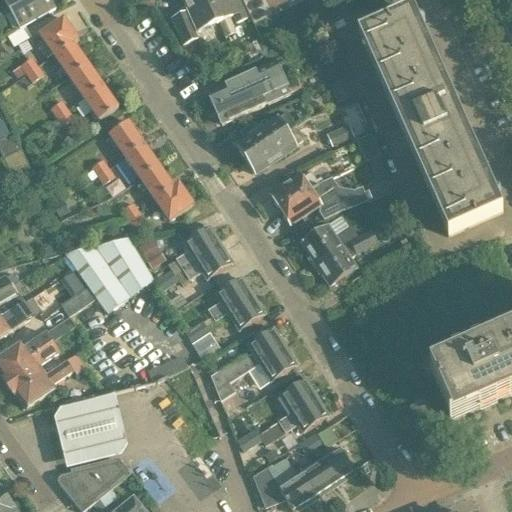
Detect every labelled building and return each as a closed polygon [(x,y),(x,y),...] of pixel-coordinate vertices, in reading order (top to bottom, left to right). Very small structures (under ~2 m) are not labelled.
[(0,0),(0,17),(4,15),(6,19),(12,15),(20,30),(56,10),(50,0),(0,0)] [(203,7),(199,0),(180,0),(187,14),(171,21),(183,47),(199,40),(196,34),(218,24),(210,4),(203,7)] [(224,0),(199,0),(203,7),(210,4),(218,24),(232,18),(235,25),(247,19),(238,0),(230,0),(226,2),(224,0)] [(345,18),(336,0),(308,0),(322,28),(345,18)] [(501,215),(463,128),(411,13),(359,37),(449,238),(501,215)] [(55,59),(73,46),(78,42),(63,21),(39,37),(55,59)] [(73,46),(55,59),(69,80),(88,68),(73,46)] [(317,51),(324,66),(335,61),(328,46),(317,51)] [(26,77),(37,69),(32,61),(15,72),(21,81),(26,77)] [(273,97),(275,102),(302,90),(298,81),(286,87),(276,65),(206,97),(214,113),(263,91),(267,99),(273,97)] [(335,65),(321,71),(328,87),(342,81),(335,65)] [(351,72),(347,65),(340,68),(343,76),(351,72)] [(103,89),(88,68),(69,80),(84,102),(103,89)] [(43,77),(37,69),(26,77),(31,86),(43,77)] [(341,99),(345,97),(351,94),(345,81),(335,86),(341,99)] [(103,89),(84,102),(99,124),(118,111),(103,89)] [(220,127),(275,102),(273,97),(267,99),(263,91),(214,113),(220,127)] [(56,120),(68,112),(62,104),(50,112),(56,120)] [(68,112),(56,120),(57,122),(50,127),(55,134),(73,121),(68,112)] [(245,162),(296,128),(287,114),(279,119),(235,148),(245,162)] [(124,160),(143,146),(128,125),(109,138),(124,160)] [(326,137),(326,138),(332,150),(334,149),(335,152),(355,143),(348,127),(326,137)] [(305,142),(296,128),(245,162),(254,177),(298,148),(298,147),(305,142)] [(0,155),(3,163),(22,155),(13,136),(0,142),(0,155)] [(356,143),(362,154),(375,148),(369,137),(356,143)] [(143,146),(124,160),(139,181),(158,168),(143,146)] [(32,175),(22,155),(3,163),(13,183),(32,175)] [(96,180),(109,171),(103,163),(91,171),(92,173),(86,177),(91,183),(96,180)] [(158,168),(139,181),(154,202),(173,189),(158,168)] [(114,179),(109,171),(96,180),(102,188),(114,179)] [(280,213),(323,184),(320,180),(315,183),(310,176),(302,181),(300,178),(270,198),(280,213)] [(323,184),(280,213),(290,228),(337,196),(327,182),(323,184)] [(173,190),(173,189),(154,202),(169,224),(193,207),(178,186),(173,190)] [(362,190),(337,199),(343,214),(367,204),(362,190)] [(376,200),(373,191),(364,194),(367,203),(376,200)] [(64,201),(54,206),(60,218),(70,213),(64,201)] [(127,223),(139,214),(133,206),(121,214),(127,223)] [(139,214),(127,223),(133,231),(144,223),(139,214)] [(334,238),(328,228),(324,222),(293,234),(301,246),(315,268),(357,239),(349,228),(334,238)] [(182,272),(221,248),(209,230),(184,246),(188,254),(175,262),(182,272)] [(358,241),(357,239),(315,268),(329,289),(356,271),(349,262),(356,257),(376,247),(370,235),(358,241)] [(158,246),(163,259),(179,253),(175,240),(158,246)] [(65,258),(75,272),(87,289),(107,317),(154,283),(128,241),(65,258)] [(232,267),(221,248),(182,272),(189,284),(202,275),(207,283),(232,267)] [(157,289),(174,278),(171,272),(154,283),(157,289)] [(6,280),(13,289),(20,284),(13,275),(6,280)] [(0,296),(13,289),(6,280),(5,278),(0,280),(0,296)] [(174,278),(157,289),(161,295),(178,283),(174,278)] [(228,316),(253,300),(241,281),(215,297),(220,305),(207,313),(215,324),(228,316)] [(13,289),(0,296),(0,322),(25,306),(13,289)] [(87,289),(60,306),(68,320),(87,307),(98,323),(107,317),(87,289)] [(264,317),(253,300),(228,316),(239,333),(264,317)] [(25,306),(0,322),(0,341),(33,318),(25,306)] [(188,340),(206,329),(202,323),(184,335),(188,340)] [(269,334),(265,327),(251,336),(255,343),(269,334)] [(210,335),(206,329),(188,340),(204,367),(219,357),(206,337),(210,335)] [(260,367),(285,351),(273,331),(269,334),(255,343),(247,348),(252,356),(248,359),(246,356),(221,372),(230,386),(260,367)] [(19,369),(53,345),(46,334),(25,349),(22,345),(0,360),(0,376),(2,379),(1,380),(18,369),(19,369)] [(511,335),(502,340),(511,362),(511,335)] [(511,392),(511,362),(502,340),(430,371),(452,420),(511,392)] [(18,369),(1,380),(15,399),(45,378),(39,369),(60,355),(53,345),(19,369),(18,369)] [(285,351),(260,367),(271,385),(297,368),(285,351)] [(66,363),(45,378),(15,399),(16,399),(25,412),(55,391),(53,388),(73,374),(76,378),(86,372),(76,357),(67,364),(66,363)] [(235,395),(221,372),(210,379),(220,405),(235,395)] [(290,416),(316,400),(305,382),(279,398),(290,416)] [(119,394),(62,408),(53,416),(58,440),(64,469),(122,456),(131,444),(127,424),(119,394)] [(258,438),(239,449),(243,455),(261,444),(265,449),(272,444),(272,445),(285,437),(285,436),(298,428),(302,436),(328,419),(316,400),(290,416),(264,433),(265,433),(258,438)] [(435,423),(422,403),(411,410),(424,430),(435,423)] [(239,449),(258,438),(254,432),(236,443),(239,449)] [(316,435),(307,441),(315,453),(324,447),(316,435)] [(315,453),(307,441),(298,446),(305,459),(315,453)] [(275,450),(264,457),(269,464),(280,457),(275,450)] [(339,451),(321,463),(338,488),(355,477),(339,451)] [(321,463),(304,473),(321,499),(338,488),(321,463)] [(78,511),(86,511),(131,476),(120,464),(61,478),(62,478),(60,479),(59,479),(58,480),(58,481),(57,482),(57,483),(57,484),(58,485),(58,486),(78,511)] [(267,508),(272,507),(278,505),(267,471),(257,477),(267,508)] [(321,499),(304,473),(277,491),(289,511),(299,504),(303,510),(321,499)] [(0,511),(7,511),(12,508),(1,493),(0,493),(0,511)] [(143,511),(133,500),(118,511),(143,511)]
